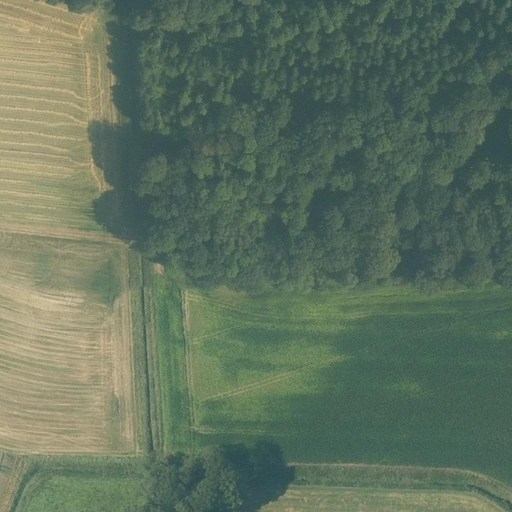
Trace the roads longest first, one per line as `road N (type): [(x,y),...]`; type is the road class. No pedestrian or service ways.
road 1 (track): [(141,0),(150,259)]
road 2 (track): [(149,241),(0,226)]
